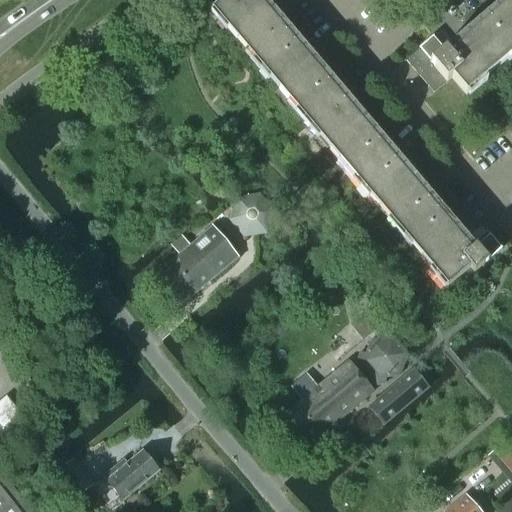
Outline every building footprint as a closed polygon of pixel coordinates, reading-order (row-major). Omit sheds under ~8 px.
[(223,0),(211,11),(213,12),(214,10),(272,78),(280,87),(281,88),(305,117),(306,118),(330,146),(331,147),(355,176),(356,177),(380,205),(381,206),(448,285),(446,286),(447,288),(470,268),(475,273),(489,262),(489,261),(502,250),(489,235),(475,247),(467,237),(467,238),(463,241),(448,224),(422,193),(426,189),(416,178),(415,177),(411,180),(395,161),(399,158),(390,148),(386,151),(379,142),(344,101),(337,93),(341,89),(332,79),(328,83),(312,63),(316,60),(315,59),(307,49),(305,47),(301,51),(275,20),(260,2),(262,0),(223,0)] [(418,49),(404,62),(405,63),(406,62),(434,94),(446,83),(451,79),(466,96),(468,95),(466,93),(511,53),(511,0),(476,32),(458,48),(454,44),(454,43),(444,51),(433,37),(418,49)] [(258,195),(236,199),(228,220),(242,237),(265,233),(272,212),(258,195)] [(172,247),(179,255),(153,277),(179,308),(237,258),(212,228),(190,246),(183,237),(172,247)] [(407,354),(393,337),(371,342),(365,356),(359,354),(355,363),(374,385),(384,383),(384,378),(398,376),(407,354)] [(302,401),(279,420),(304,449),(372,392),(348,363),(314,391),(305,379),(293,389),(291,388),(302,401)] [(428,389),(413,370),(368,408),(383,426),(428,389)] [(7,397),(0,402),(0,426),(11,440),(30,426),(7,397)] [(354,443),(346,433),(335,442),(343,453),(354,443)] [(0,511),(60,511),(52,501),(37,511),(32,511),(0,471),(0,447),(1,446),(0,444),(0,511)] [(124,460),(103,477),(122,501),(158,472),(157,470),(158,467),(153,460),(149,461),(143,453),(128,465),(124,460)] [(58,473),(78,498),(94,485),(74,460),(58,473)] [(478,511),(465,496),(446,511),(478,511)]
